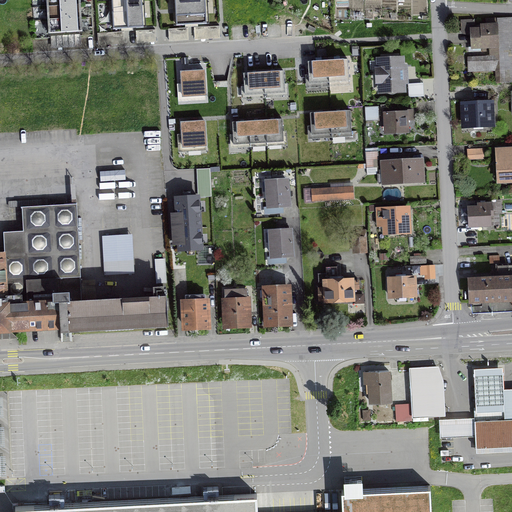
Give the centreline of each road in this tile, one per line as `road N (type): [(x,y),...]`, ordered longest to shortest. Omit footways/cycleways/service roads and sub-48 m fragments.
road 1 (residential): [(0,59),(363,42)]
road 2 (primary): [(361,343),(0,361)]
road 3 (residential): [(437,8),(452,336)]
road 4 (unknown): [(313,346),(302,310),(293,191)]
